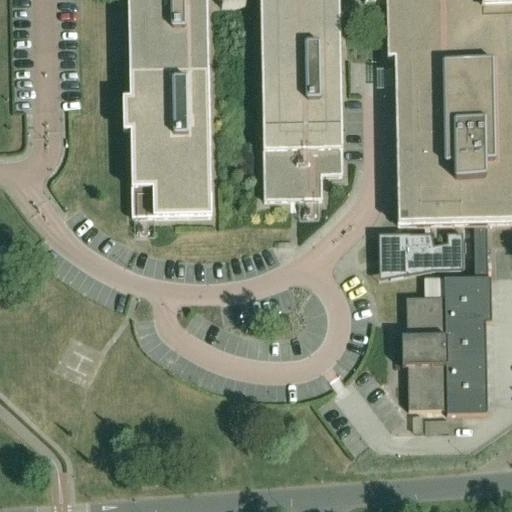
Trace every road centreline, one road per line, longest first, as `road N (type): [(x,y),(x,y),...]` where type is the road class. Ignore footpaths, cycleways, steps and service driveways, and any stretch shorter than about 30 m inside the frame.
road 1 (unclassified): [(511,485),(325,501)]
road 2 (unclassified): [(325,501),(179,511)]
